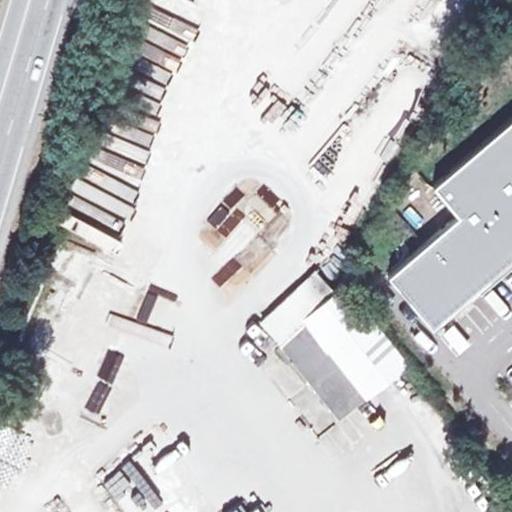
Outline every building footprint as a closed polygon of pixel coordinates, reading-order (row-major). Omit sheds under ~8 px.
[(382,0),(376,12),(423,37),(430,24),(420,19),(429,0),(382,0)] [(511,117),(435,183),(460,213),(390,272),(434,324),(446,314),(511,258),(511,117)] [(227,297),(278,257),(267,242),(290,224),(279,210),(286,204),(266,180),(245,196),(270,227),(209,275),(227,297)] [(328,242),(315,252),(329,268),(341,257),(328,242)] [(340,265),(273,316),(289,336),(355,285),(350,278),(340,265)] [(289,336),(344,408),(411,357),(355,285),(289,336)] [(73,351),(82,321),(59,314),(50,343),(73,351)] [(47,352),(37,379),(56,386),(66,359),(47,352)] [(121,511),(184,511),(166,481),(120,509),(121,511)]
